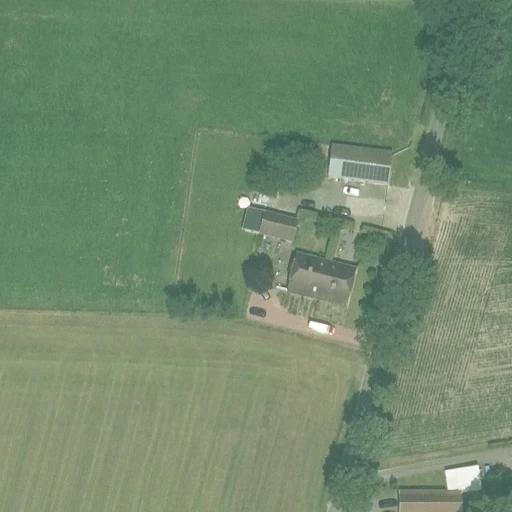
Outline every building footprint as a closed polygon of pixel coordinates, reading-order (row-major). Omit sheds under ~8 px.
[(386,187),(391,156),(330,147),(325,179),(386,187)] [(511,192),(451,192),(450,257),(511,257),(511,192)] [(297,223),(264,214),(258,236),(291,244),(297,223)] [(296,258),(287,293),(345,308),(354,272),(296,258)] [(458,511),(458,496),(448,496),(399,496),(399,511),(458,511)]
